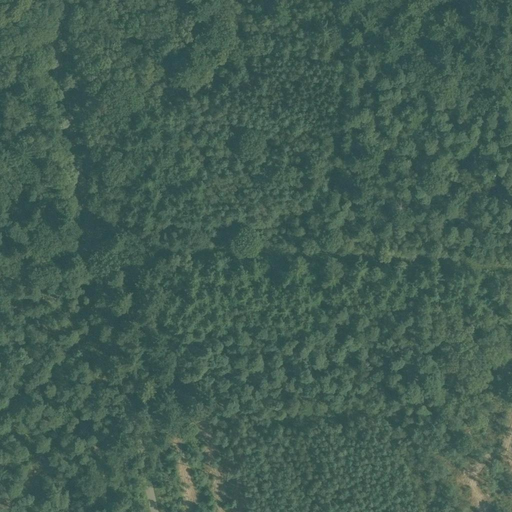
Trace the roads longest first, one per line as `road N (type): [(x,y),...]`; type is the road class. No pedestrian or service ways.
road 1 (track): [(89,249),(325,245),(511,266)]
road 2 (unclassified): [(148,511),(89,249)]
road 3 (unclassified): [(89,249),(44,0)]
